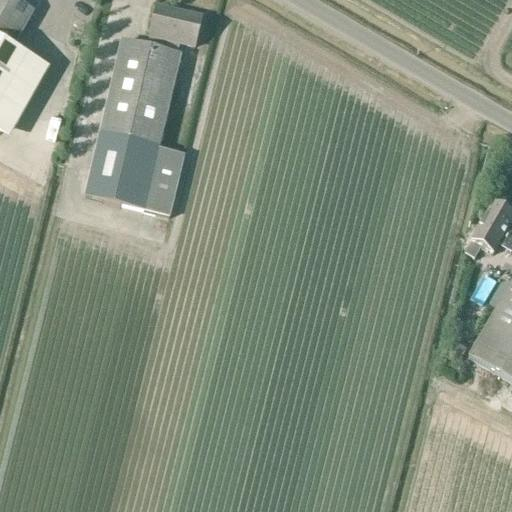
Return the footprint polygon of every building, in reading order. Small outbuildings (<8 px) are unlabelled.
[(0,0),(0,138),(9,143),(49,73),(38,67),(13,52),(34,16),(16,6),(19,0),(7,0),(7,1),(4,0),(0,0)] [(194,54),(202,23),(155,11),(147,51),(120,45),(84,201),(170,222),(185,159),(159,153),(181,60),(178,59),(179,50),(194,54)] [(474,264),(481,252),(493,259),(498,249),(511,256),(511,253),(511,217),(492,206),(470,245),(471,246),(463,258),(474,264)] [(511,282),(468,361),(511,386),(511,282)] [(455,355),(451,361),(458,366),(463,359),(455,355)]
